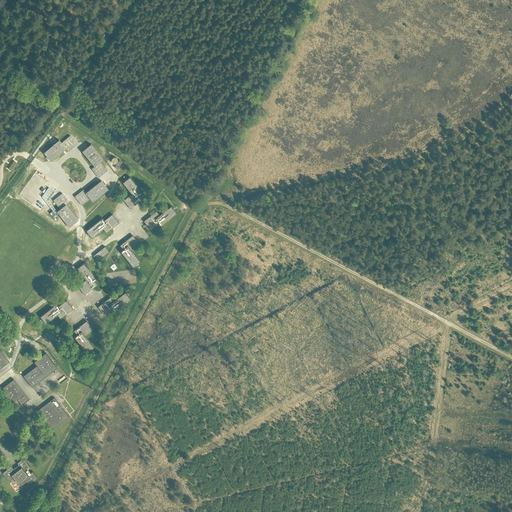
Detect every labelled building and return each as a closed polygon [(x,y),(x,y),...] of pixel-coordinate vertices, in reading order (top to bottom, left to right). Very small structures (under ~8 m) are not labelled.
[(69,151),(77,144),(70,135),(61,143),(59,140),(44,152),(51,161),(66,148),(69,151)] [(98,177),(107,170),(100,162),(103,159),(91,144),(82,151),(94,166),(91,169),(98,177)] [(16,162),(14,160),(8,168),(11,170),(16,162)] [(143,199),(139,194),(142,192),(129,177),(122,182),(131,193),(123,200),(130,208),(143,199)] [(93,201),(108,189),(101,180),(86,193),(83,189),(74,196),(81,205),(90,198),(93,201)] [(60,209),(57,211),(54,213),(52,210),(49,213),(55,220),(58,217),(56,215),(58,213),(69,226),(78,220),(65,204),(69,202),(62,193),(53,200),(60,209)] [(171,206),(159,215),(156,211),(143,221),(150,229),(158,223),(160,225),(176,213),(171,206)] [(91,237),(103,228),(106,232),(118,222),(112,214),(104,220),(102,218),(86,230),(91,237)] [(120,245),(123,249),(121,251),(133,267),(140,261),(131,250),(139,244),(132,235),(120,245)] [(108,252),(105,247),(93,255),(97,261),(108,252)] [(97,285),(94,280),(96,278),(84,263),(77,268),(86,279),(78,286),(84,294),(97,285)] [(125,292),(113,301),(110,297),(98,307),(104,315),(113,309),(114,311),(130,299),(125,292)] [(45,323),(57,314),(60,318),(73,309),(66,300),(58,306),(56,304),(40,316),(45,323)] [(73,330),(77,335),(74,337),(87,352),(93,347),(84,335),(93,329),(86,321),(73,330)] [(0,350),(0,367),(0,369),(9,362),(0,350)] [(57,368),(54,364),(45,353),(34,361),(37,365),(23,376),(32,387),(57,368)] [(13,379),(0,389),(0,391),(10,404),(17,399),(22,405),(29,399),(13,379)] [(37,411),(51,430),(69,417),(54,398),(37,411)] [(13,478),(14,478),(18,483),(20,486),(26,481),(28,484),(36,477),(32,472),(30,473),(27,468),(29,466),(23,458),(17,463),(18,464),(13,469),(11,466),(2,472),(7,478),(9,477),(11,480),(13,478)]
